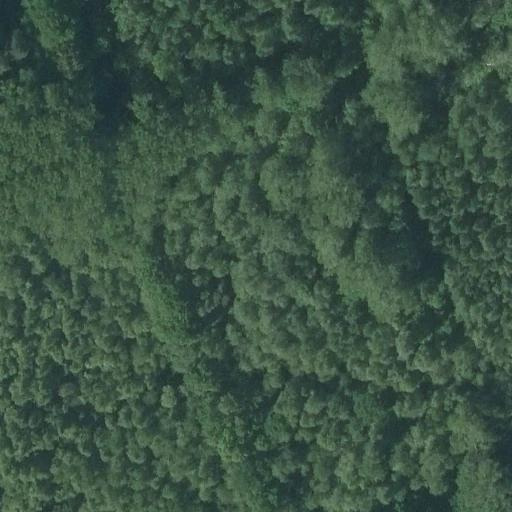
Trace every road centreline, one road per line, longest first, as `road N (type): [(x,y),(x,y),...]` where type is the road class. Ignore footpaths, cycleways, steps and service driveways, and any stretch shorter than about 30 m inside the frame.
road 1 (track): [(99,164),(263,511)]
road 2 (track): [(0,201),(99,164),(20,0)]
